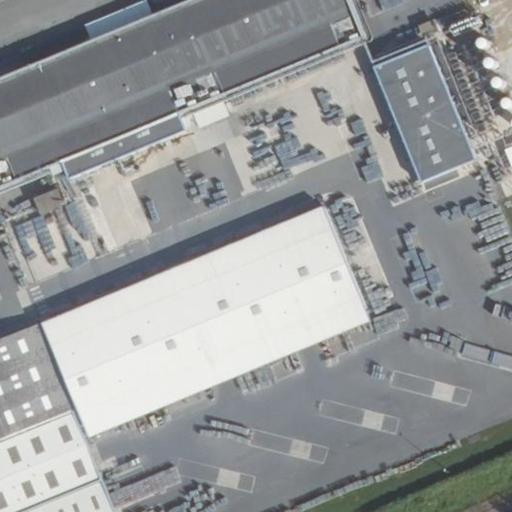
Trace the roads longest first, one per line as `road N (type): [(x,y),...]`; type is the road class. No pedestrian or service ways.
road 1 (unknown): [(322,179),(0,315)]
road 2 (unknown): [(240,511),(511,405)]
